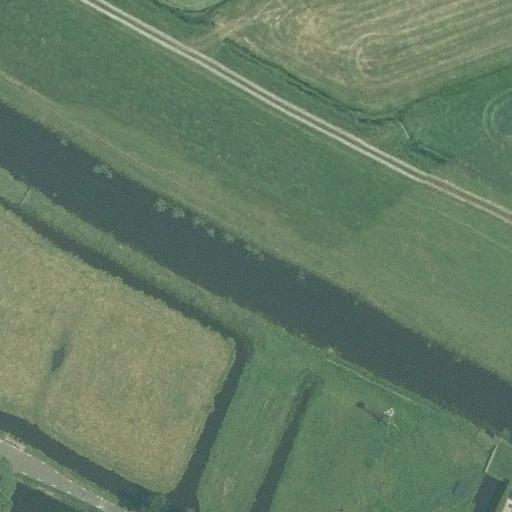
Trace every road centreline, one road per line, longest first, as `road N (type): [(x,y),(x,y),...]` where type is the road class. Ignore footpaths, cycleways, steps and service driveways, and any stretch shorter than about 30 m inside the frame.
road 1 (track): [(511,367),(0,75)]
road 2 (unclassified): [(113,511),(0,453)]
